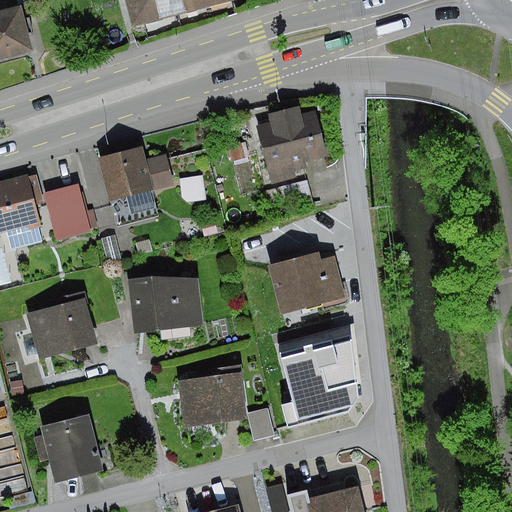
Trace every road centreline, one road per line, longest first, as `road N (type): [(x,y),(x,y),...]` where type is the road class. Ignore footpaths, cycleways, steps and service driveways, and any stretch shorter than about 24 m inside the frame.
road 1 (residential): [(388,431),(350,70)]
road 2 (residential): [(388,431),(52,511)]
road 3 (track): [(507,511),(491,333),(495,300),(511,281)]
road 4 (primary): [(304,57),(435,16),(492,8)]
road 5 (primary): [(180,74),(0,132)]
road 6 (primary): [(349,11),(255,33),(180,74)]
road 7 (motorway): [(350,70),(435,77),(477,90),(511,116)]
road 8 (primary): [(180,74),(304,57)]
